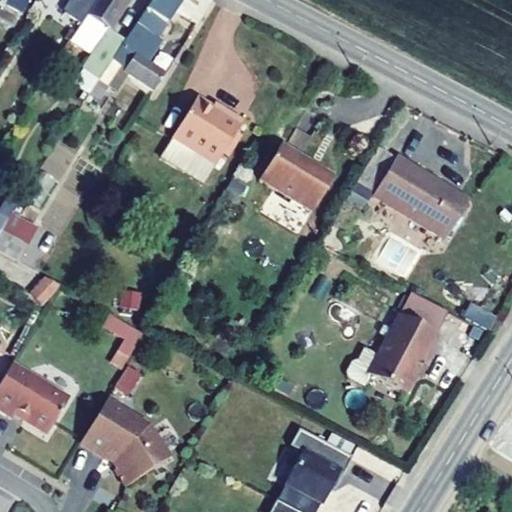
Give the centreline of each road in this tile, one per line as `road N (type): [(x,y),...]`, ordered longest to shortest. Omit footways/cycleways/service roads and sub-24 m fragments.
road 1 (tertiary): [(268,0),(511,130)]
road 2 (tertiary): [(511,359),(415,511)]
